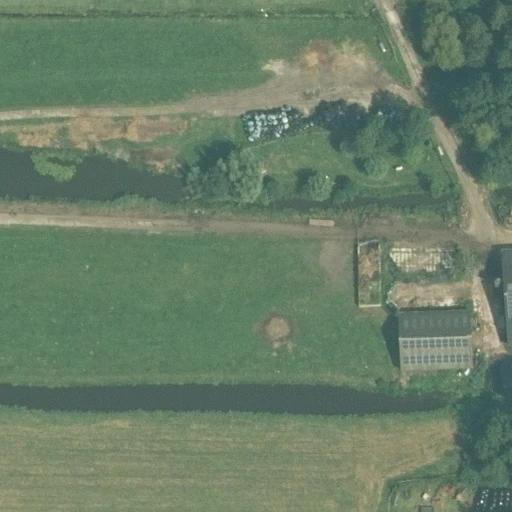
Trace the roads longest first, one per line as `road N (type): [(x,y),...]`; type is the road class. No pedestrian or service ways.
road 1 (track): [(511,373),(500,372),(481,241),(434,230),(0,220)]
road 2 (track): [(481,241),(475,198),(428,111),(392,93),(260,108),(0,119)]
